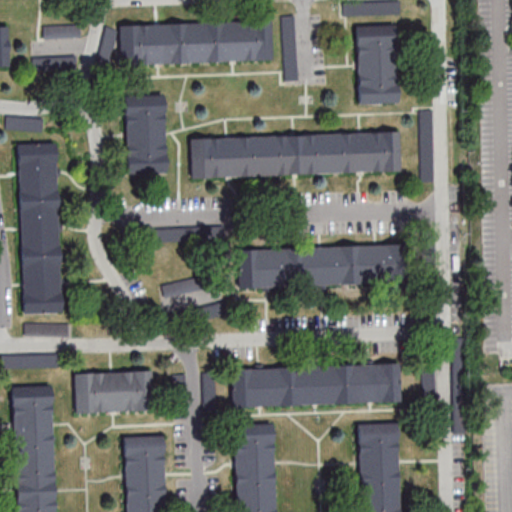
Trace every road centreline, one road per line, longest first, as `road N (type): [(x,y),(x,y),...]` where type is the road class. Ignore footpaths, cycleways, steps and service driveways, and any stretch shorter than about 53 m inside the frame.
road 1 (residential): [(439,0),(447,511)]
road 2 (residential): [(137,344),(96,224),(95,134),(83,82),(101,0)]
road 3 (residential): [(96,216),(442,209)]
road 4 (residential): [(443,330),(137,344)]
road 5 (residential): [(137,344),(0,345)]
